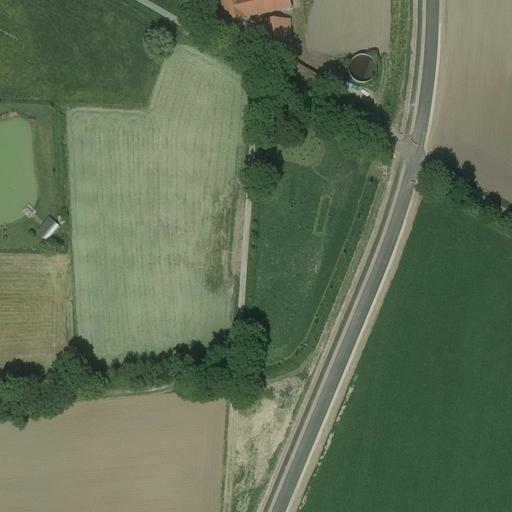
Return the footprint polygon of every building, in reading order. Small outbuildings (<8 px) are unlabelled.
[(219,0),(223,15),(231,14),(229,5),(244,2),(243,0),(219,0)] [(289,0),(243,0),(244,2),(229,5),(231,14),(223,15),(225,25),(291,9),(289,0)] [(268,64),(291,63),(290,20),(264,20),(264,26),(260,27),(260,32),(265,32),(265,57),(268,57),(268,64)] [(367,57),(362,56),(358,57),(354,59),(351,62),(349,66),(349,70),(349,75),(352,79),(355,82),(360,84),(365,84),(369,82),(373,79),(375,75),(376,70),(376,66),(374,62),(371,59),(367,57)] [(326,82),(294,63),(287,74),(319,93),(326,82)] [(49,241),(62,226),(52,217),(39,231),(49,241)]
